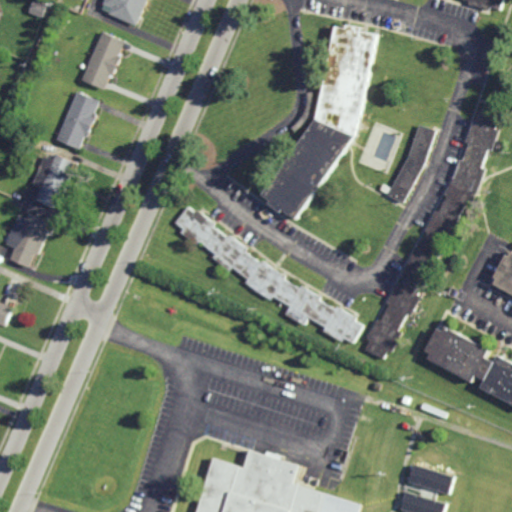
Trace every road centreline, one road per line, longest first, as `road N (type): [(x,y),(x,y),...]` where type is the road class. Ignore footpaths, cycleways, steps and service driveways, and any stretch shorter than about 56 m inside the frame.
road 1 (residential): [(20,511),(243,0)]
road 2 (residential): [(208,0),(0,481)]
